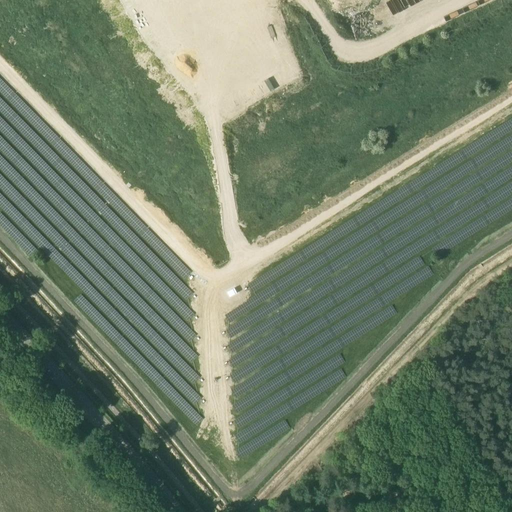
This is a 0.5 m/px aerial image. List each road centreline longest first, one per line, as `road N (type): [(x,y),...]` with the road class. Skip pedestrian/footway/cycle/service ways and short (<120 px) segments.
road 1 (track): [(511,234),(469,260),(242,494),(224,489),(0,237)]
road 2 (secondary): [(178,511),(123,437),(0,306)]
